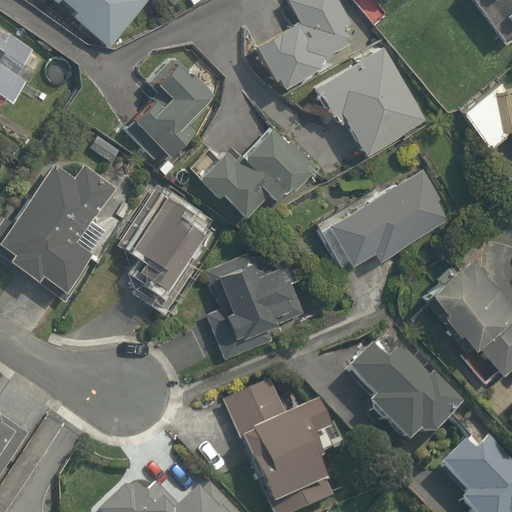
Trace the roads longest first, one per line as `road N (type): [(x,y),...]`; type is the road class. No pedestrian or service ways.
road 1 (unknown): [(0,29),(58,75),(104,88),(209,34),(228,0)]
road 2 (residential): [(112,389),(0,321)]
